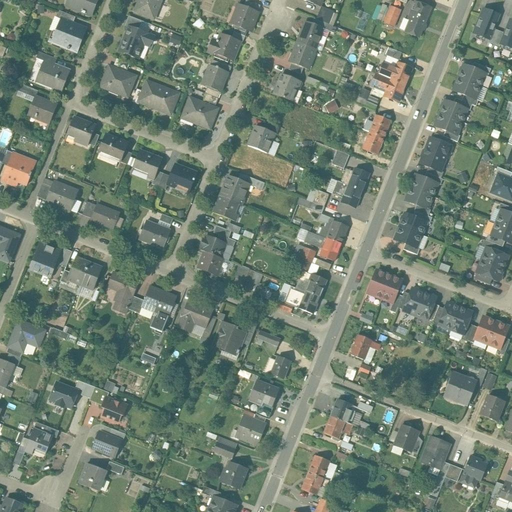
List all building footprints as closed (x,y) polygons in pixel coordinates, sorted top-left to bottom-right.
[(71,0),(70,3),(75,5),(74,9),(81,12),(80,15),(83,16),(84,13),(91,16),(97,0),(71,0)] [(162,0),(140,0),(136,11),(154,19),(162,0)] [(261,6),(247,1),(245,7),(258,13),(261,6)] [(418,3),(411,21),(407,19),(407,20),(405,19),(403,20),(400,28),(401,30),(406,32),(406,33),(418,38),(430,8),(418,3)] [(374,18),(383,21),(388,7),(378,4),(374,18)] [(240,6),(233,25),(248,31),(251,32),(258,13),(245,7),(240,6)] [(316,19),(326,23),(329,25),(334,12),(321,7),(316,19)] [(400,11),(390,7),(384,23),(394,27),(400,11)] [(499,16),(483,9),(473,33),(489,40),(493,29),(499,16)] [(76,18),(60,11),(58,17),(62,19),(74,24),(76,18)] [(143,22),(130,16),(125,27),(129,29),(130,28),(139,31),(143,22)] [(74,24),(62,19),(57,33),(53,31),(49,40),(78,52),(87,29),(74,24)] [(316,19),(314,19),(312,25),(324,29),(326,23),(316,19)] [(511,20),(510,20),(505,33),(500,44),(501,44),(511,48),(511,20)] [(312,25),(305,22),(297,42),(315,50),(324,29),(312,25)] [(329,25),(326,23),(324,29),(331,32),(333,26),(329,25)] [(248,31),(237,26),(234,32),(245,37),(248,31)] [(139,31),(130,28),(129,29),(126,36),(127,37),(122,51),(121,50),(120,52),(138,59),(144,44),(149,46),(149,47),(150,47),(154,36),(139,31)] [(499,31),(493,29),(489,40),(488,42),(494,45),(499,31)] [(505,33),(499,31),(494,45),(500,47),(501,44),(500,44),(505,33)] [(245,37),(234,32),(232,39),(240,42),(239,42),(243,43),(245,37)] [(170,41),(179,44),(182,37),(173,34),(170,41)] [(232,39),(222,35),(219,43),(213,41),(209,52),(232,61),(239,42),(240,42),(232,39)] [(315,50),(297,42),(289,62),(303,67),(308,69),(308,68),(306,67),(313,50),(315,51),(315,50)] [(402,53),(388,48),(385,55),(387,56),(399,61),(402,53)] [(52,57),(40,53),(37,59),(44,62),(45,61),(50,63),(52,57)] [(399,61),(387,56),(384,64),(384,63),(379,75),(405,85),(412,68),(398,63),(399,61)] [(118,59),(115,65),(128,70),(130,64),(118,59)] [(50,63),(45,61),(44,62),(38,77),(55,84),(53,90),(62,93),(70,71),(50,63)] [(233,68),(221,63),(218,69),(229,74),(228,74),(230,75),(233,68)] [(303,67),(292,63),(289,69),(300,74),(303,67)] [(491,69),(474,63),(472,68),(486,74),(485,74),(488,75),(491,69)] [(472,68),(463,65),(458,78),(480,87),(485,74),(486,74),(472,68)] [(218,69),(210,66),(202,87),(209,89),(221,94),(228,74),(229,74),(218,69)] [(135,77),(110,67),(102,87),(128,97),(135,77)] [(301,82),(283,74),(275,94),(293,101),(301,82)] [(379,75),(376,74),(372,84),(386,90),(384,96),(398,102),(405,85),(379,75)] [(320,82),(308,77),(306,83),(318,88),(320,82)] [(480,87),(458,78),(453,91),(464,95),(475,100),(480,87)] [(179,95),(148,83),(144,92),(140,102),(155,108),(155,107),(171,113),(171,114),(172,114),(179,95)] [(36,90),(22,85),(20,91),(34,96),(36,90)] [(144,92),(137,89),(132,103),(139,105),(140,102),(144,92)] [(221,94),(209,89),(207,95),(219,100),(221,94)] [(207,95),(206,94),(203,101),(217,106),(219,100),(207,95)] [(380,98),(370,94),(368,100),(378,104),(380,98)] [(475,100),(464,95),(462,101),(472,105),(476,107),(478,101),(475,100)] [(57,105),(36,97),(29,114),(49,123),(57,105)] [(462,101),(455,98),(453,104),(467,110),(470,111),(472,105),(462,101)] [(217,110),(190,99),(183,119),(210,129),(217,110)] [(329,113),(338,108),(335,100),(325,105),(329,113)] [(378,105),(367,101),(365,107),(375,111),(378,105)] [(453,104),(445,101),(439,114),(462,123),(467,110),(453,104)] [(462,123),(439,114),(434,127),(445,131),(457,136),(457,135),(462,123)] [(391,121),(377,116),(370,132),(384,137),(391,121)] [(87,121),(75,117),(64,142),(65,143),(68,137),(88,146),(89,144),(93,133),(96,127),(86,123),(87,121)] [(280,128),(270,123),(267,131),(274,134),(277,135),(280,128)] [(267,131),(257,127),(249,146),(267,154),(274,134),(267,131)] [(457,136),(445,131),(443,137),(450,139),(457,143),(460,136),(457,135),(457,136)] [(384,137),(370,132),(364,148),(363,149),(377,155),(384,137)] [(99,136),(93,133),(89,144),(95,146),(99,136)] [(443,137),(435,133),(433,139),(447,145),(450,139),(443,137),(443,136),(443,137)] [(129,144),(106,135),(99,153),(100,154),(100,152),(121,161),(121,162),(122,162),(126,152),(129,144)] [(433,139),(430,138),(420,164),(428,167),(440,172),(445,159),(448,158),(452,149),(450,146),(433,139)] [(351,144),(342,141),(339,146),(349,150),(351,144)] [(162,160),(139,151),(130,173),(131,174),(132,170),(153,179),(154,179),(157,172),(162,160)] [(349,155),(338,151),(333,164),(344,169),(349,155)] [(3,163),(2,165),(8,167),(11,159),(13,159),(15,155),(7,152),(3,163)] [(126,152),(122,162),(128,165),(132,154),(126,152)] [(13,159),(11,159),(8,167),(2,181),(17,187),(20,180),(26,183),(25,186),(26,186),(29,178),(31,179),(33,175),(31,174),(35,164),(28,161),(26,165),(13,159)] [(198,175),(176,166),(171,177),(168,185),(169,185),(190,194),(194,183),(195,183),(196,181),(195,180),(198,175)] [(440,172),(428,167),(426,173),(441,179),(443,173),(440,172)] [(511,173),(497,168),(495,174),(498,175),(498,174),(510,179),(511,173)] [(348,186),(353,172),(345,169),(340,183),(348,186)] [(369,174),(355,169),(353,172),(348,186),(362,191),(369,174)] [(164,174),(157,172),(154,179),(153,179),(151,185),(159,188),(164,174)] [(441,179),(426,173),(424,178),(438,184),(437,185),(440,186),(443,180),(441,179)] [(164,174),(159,188),(166,191),(169,185),(168,185),(171,177),(164,174)] [(257,181),(242,174),(240,180),(249,184),(249,185),(255,187),(257,181)] [(511,179),(510,179),(498,174),(498,175),(490,193),(511,201),(511,179)] [(424,178),(415,175),(410,188),(432,197),(437,185),(438,184),(424,178)] [(240,180),(229,176),(220,197),(239,204),(241,205),(249,185),(249,184),(240,180)] [(340,183),(332,179),(330,184),(327,192),(333,194),(333,195),(343,199),(341,203),(356,208),(362,191),(348,186),(340,183)] [(79,193),(54,183),(52,188),(47,201),(46,204),(71,213),(79,193)] [(52,188),(42,184),(37,197),(47,201),(52,188)] [(432,197),(410,188),(405,201),(416,206),(427,210),(428,210),(432,197)] [(329,195),(317,190),(312,202),(324,207),(329,195)] [(239,204),(220,197),(214,213),(234,221),(237,215),(235,214),(239,204)] [(97,206),(87,202),(82,215),(92,219),(97,206)] [(324,207),(312,202),(310,209),(321,214),(324,207)] [(511,208),(500,204),(498,210),(501,211),(501,210),(511,214),(511,208)] [(120,214),(97,205),(92,219),(91,221),(114,231),(120,214)] [(427,210),(416,206),(414,211),(415,212),(428,217),(430,211),(428,210),(427,210)] [(511,214),(501,210),(501,211),(496,223),(511,229),(511,214)] [(428,217),(415,212),(413,217),(427,223),(430,224),(432,218),(428,217)] [(413,217),(404,214),(399,227),(422,236),(427,223),(413,217)] [(174,219),(163,215),(160,222),(171,226),(174,219)] [(171,231),(147,222),(139,240),(163,250),(171,231)] [(348,227),(334,222),(327,239),(341,244),(348,227)] [(241,228),(228,223),(226,230),(231,232),(238,234),(241,228)] [(511,229),(496,223),(491,236),(505,242),(511,244),(511,229)] [(22,235),(0,226),(0,244),(1,244),(0,245),(0,257),(11,262),(22,235)] [(226,230),(216,226),(213,233),(220,236),(221,235),(229,239),(231,232),(226,230)] [(422,236),(399,227),(394,240),(405,244),(416,249),(417,248),(422,236)] [(327,239),(310,232),(306,241),(323,248),(321,255),(335,260),(341,244),(327,239)] [(218,241),(206,236),(204,240),(203,240),(203,241),(201,246),(200,247),(202,247),(200,250),(205,252),(221,258),(226,245),(233,248),(236,241),(229,239),(221,235),(220,236),(218,241)] [(505,242),(491,236),(488,235),(486,241),(499,246),(502,247),(505,242)] [(486,241),(484,240),(481,246),(486,248),(497,252),(499,246),(486,241)] [(58,251),(41,244),(31,270),(50,279),(56,264),(60,266),(66,250),(60,247),(58,251)] [(417,248),(416,249),(405,244),(403,250),(417,255),(419,249),(417,248)] [(298,245),(294,257),(297,258),(302,246),(298,245)] [(315,252),(305,248),(300,259),(311,263),(315,252)] [(497,252),(486,248),(481,260),(503,269),(508,257),(497,252)] [(66,250),(60,266),(66,268),(72,252),(66,250)] [(221,258),(205,252),(198,269),(217,276),(223,259),(221,258)] [(323,262),(314,258),(311,263),(321,267),(323,262)] [(89,264),(77,259),(71,274),(68,281),(81,286),(89,264)] [(311,263),(300,259),(297,269),(307,273),(311,263)] [(503,269),(481,260),(476,273),(492,279),(498,282),(503,269)] [(103,269),(89,264),(81,286),(94,291),(103,269)] [(250,270),(238,265),(234,278),(245,282),(245,281),(250,270)] [(250,270),(245,281),(251,283),(255,272),(250,270)] [(71,274),(65,271),(60,282),(67,285),(68,281),(71,274)] [(391,276),(376,271),(367,293),(382,299),(391,276)] [(138,282),(113,272),(107,287),(120,292),(117,301),(116,301),(113,309),(126,314),(128,310),(127,309),(128,307),(129,307),(133,296),(138,282)] [(261,275),(255,272),(251,283),(257,286),(261,275)] [(492,279),(476,273),(474,279),(490,285),(492,279)] [(327,281),(312,275),(310,281),(306,279),(304,282),(299,280),(296,288),(320,298),(327,281)] [(402,281),(391,276),(382,299),(393,303),(393,304),(397,294),(402,281)] [(176,297),(150,287),(145,298),(144,299),(145,299),(144,301),(142,306),(142,307),(159,313),(157,318),(154,317),(150,328),(156,330),(162,333),(168,317),(176,297)] [(320,298),(296,288),(295,288),(291,287),(285,303),(286,303),(293,306),(293,307),(313,315),(320,298)] [(414,318),(424,293),(412,288),(408,299),(403,311),(402,313),(414,318)] [(428,319),(434,304),(437,297),(424,293),(414,318),(427,323),(428,319)] [(397,294),(393,304),(393,303),(389,311),(396,314),(398,308),(402,297),(397,294)] [(139,299),(133,296),(129,307),(128,307),(127,309),(128,310),(134,312),(139,299)] [(403,311),(408,299),(402,296),(402,297),(398,308),(403,311)] [(144,301),(139,299),(134,312),(139,314),(142,307),(142,306),(144,301)] [(285,303),(280,301),(277,308),(283,310),(286,303),(285,303)] [(213,312),(188,302),(178,328),(190,333),(194,323),(206,327),(207,328),(212,316),(213,312)] [(293,306),(286,303),(283,310),(290,314),(293,307),(293,306)] [(460,308),(447,303),(444,309),(438,325),(451,330),(460,308)] [(439,306),(434,304),(428,319),(433,321),(439,307),(439,306)] [(444,309),(439,307),(433,321),(433,323),(438,325),(444,309)] [(460,308),(451,330),(463,335),(468,324),(472,313),(460,308)] [(361,313),(358,320),(368,324),(370,317),(361,313)] [(207,328),(206,327),(202,337),(208,340),(217,318),(212,316),(207,328)] [(479,328),(475,340),(487,344),(496,322),(483,317),(479,328)] [(45,332),(19,321),(9,347),(10,348),(24,353),(28,343),(39,348),(45,332)] [(235,327),(223,322),(217,337),(217,341),(215,346),(223,350),(222,354),(237,360),(244,343),(243,343),(246,333),(244,332),(234,328),(235,327)] [(508,327),(496,322),(487,344),(499,349),(500,350),(504,338),(508,327)] [(256,326),(248,323),(244,332),(246,333),(243,343),(244,343),(249,345),(256,326)] [(473,326),(468,324),(463,335),(461,340),(467,342),(468,341),(473,326)] [(479,328),(473,326),(468,341),(474,344),(475,340),(479,328)] [(70,335),(54,328),(52,335),(68,341),(70,335)] [(281,339),(260,331),(258,337),(278,345),(281,339)] [(371,341),(358,336),(351,355),(370,363),(375,350),(369,347),(371,341)] [(504,338),(500,350),(499,349),(498,353),(504,355),(510,340),(504,338)] [(151,349),(159,352),(162,344),(154,341),(151,349)] [(24,353),(10,348),(8,353),(9,353),(21,358),(22,358),(24,353)] [(21,358),(9,353),(6,362),(14,365),(17,366),(21,358)] [(292,362),(279,358),(278,362),(290,366),(292,362)] [(6,362),(0,359),(0,386),(5,388),(14,366),(14,365),(6,362)] [(290,366),(278,362),(275,368),(272,375),(285,380),(290,366)] [(371,369),(361,365),(359,371),(368,375),(371,369)] [(487,371),(481,369),(475,384),(475,385),(480,387),(487,371)] [(496,377),(489,374),(483,388),(490,391),(496,377)] [(475,384),(453,376),(446,392),(455,396),(454,399),(467,404),(475,385),(475,384)] [(90,399),(95,388),(78,381),(76,388),(82,391),(81,395),(90,399)] [(116,394),(120,387),(107,381),(104,388),(116,394)] [(279,391),(256,382),(249,400),(260,405),(272,409),(272,407),(279,391)] [(78,392),(57,383),(50,400),(57,403),(56,405),(63,408),(64,406),(71,408),(78,392)] [(90,399),(89,401),(96,404),(101,390),(95,388),(90,399)] [(126,406),(107,399),(109,393),(101,390),(96,404),(103,406),(102,408),(105,409),(102,417),(118,423),(121,415),(123,416),(126,406)] [(504,402),(488,395),(480,415),(497,422),(504,402)] [(339,401),(332,418),(346,423),(352,426),(356,415),(350,413),(353,406),(339,401)] [(372,408),(360,403),(357,409),(369,414),(372,408)] [(272,409),(260,405),(256,415),(269,421),(274,408),(272,407),(272,409)] [(256,416),(245,411),(243,417),(245,417),(254,421),(256,416)] [(254,421),(245,417),(239,433),(234,431),(231,438),(239,441),(240,438),(257,446),(265,426),(254,421)] [(346,423),(332,418),(325,434),(339,440),(346,423)] [(60,432),(37,423),(35,429),(53,436),(53,437),(57,439),(60,432)] [(420,432),(402,425),(394,446),(412,453),(417,441),(420,432)] [(53,436),(35,429),(25,452),(33,455),(35,449),(46,453),(53,437),(53,436)] [(126,435),(112,429),(109,436),(118,440),(123,442),(126,435)] [(109,436),(100,432),(93,449),(111,456),(118,440),(109,436)] [(450,445),(431,437),(426,450),(427,450),(422,464),(431,467),(428,473),(437,476),(443,462),(450,445)] [(18,452),(24,454),(29,441),(23,439),(18,452)] [(354,446),(343,441),(341,447),(351,451),(354,446)] [(422,443),(417,441),(412,453),(417,455),(422,443)] [(235,450),(218,443),(215,452),(232,459),(235,450)] [(24,454),(18,452),(13,464),(19,466),(24,454)] [(330,462),(316,457),(310,473),(324,479),(330,462)] [(472,457),(462,484),(475,489),(479,481),(482,482),(488,467),(476,462),(477,459),(472,457)] [(450,465),(443,462),(437,476),(434,485),(441,488),(445,478),(450,465)] [(124,468),(111,463),(109,470),(121,475),(124,468)] [(248,470),(230,463),(223,483),(240,490),(248,470)] [(106,472),(87,465),(80,484),(99,492),(106,472)] [(463,471),(450,465),(445,478),(458,484),(463,471)] [(511,473),(509,472),(506,480),(506,481),(504,485),(499,497),(500,498),(511,502),(511,473)] [(324,479),(310,473),(303,490),(317,496),(324,479)] [(342,476),(334,473),(331,480),(339,483),(342,476)] [(504,485),(497,483),(491,497),(499,500),(500,498),(499,497),(504,485)] [(221,493),(204,487),(202,494),(214,498),(214,497),(219,499),(221,493)] [(436,501),(439,492),(432,489),(430,488),(427,498),(429,499),(434,501),(436,501)] [(219,499),(214,497),(214,498),(210,508),(218,511),(235,511),(234,511),(236,506),(219,499)] [(20,511),(23,505),(6,498),(3,506),(0,511),(20,511)] [(327,511),(331,503),(321,499),(317,509),(325,511),(327,511)] [(431,510),(434,501),(429,499),(426,508),(431,510)]
